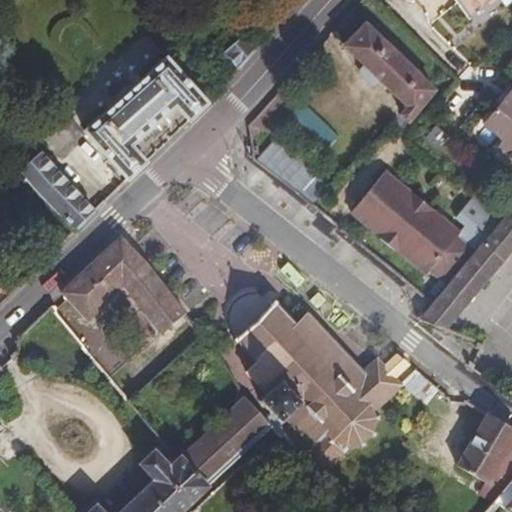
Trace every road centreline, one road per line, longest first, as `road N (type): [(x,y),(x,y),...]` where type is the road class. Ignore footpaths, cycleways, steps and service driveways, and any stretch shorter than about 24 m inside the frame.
road 1 (residential): [(189,154),(511,412)]
road 2 (residential): [(189,154),(0,328)]
road 3 (residential): [(334,0),(189,154)]
